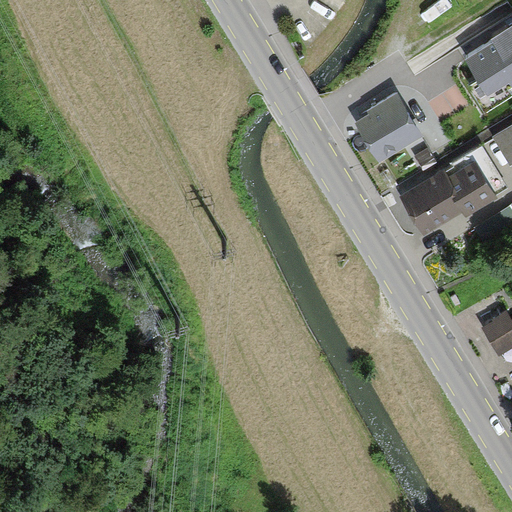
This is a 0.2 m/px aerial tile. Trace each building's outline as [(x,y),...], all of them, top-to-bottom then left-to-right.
[(511,25),(493,38),(495,42),(467,60),(489,94),(509,82),(511,86),(511,25)] [(356,124),(379,162),(423,136),(396,92),(366,111),(369,115),(356,124)] [(511,125),(493,137),(511,165),(511,164),(511,125)] [(400,197),(424,234),(461,210),(466,217),(496,197),(473,160),(447,177),(443,170),(400,197)] [(511,341),(511,325),(502,310),(480,323),(496,351),(511,341)]
